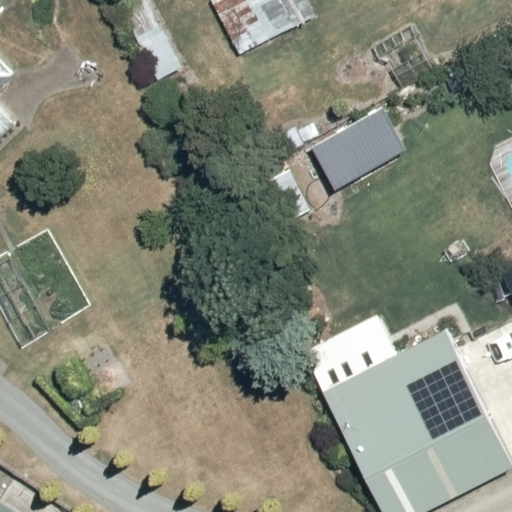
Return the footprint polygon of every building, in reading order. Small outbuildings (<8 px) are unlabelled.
[(6,0),(0,0),(0,138),(18,121),(0,102),(0,85),(15,72),(0,55),(0,12),(10,3),(6,0)] [(118,0),(159,78),(186,64),(151,0),(118,0)] [(316,14),(308,0),(215,0),(241,51),(316,14)] [(456,300),(391,334),(379,309),(306,347),(327,387),(392,511),(416,511),(511,462),(511,439),(469,357),(459,337),(472,330),(456,300)] [(50,511),(7,484),(0,494),(0,511),(50,511)]
